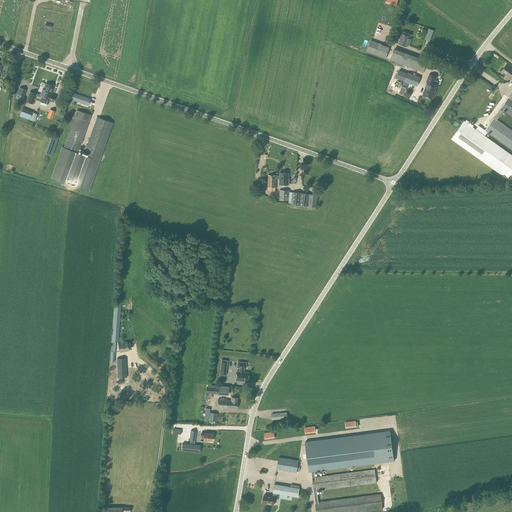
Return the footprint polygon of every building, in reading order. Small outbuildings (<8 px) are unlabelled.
[(408,46),(409,46),(412,39),(410,39),(411,37),(403,33),(399,44),(407,47),(408,46)] [(386,59),(390,47),(371,40),(366,52),(386,59)] [(406,66),(410,54),(394,49),(390,60),(406,66)] [(423,72),(427,61),(410,54),(406,66),(423,72)] [(511,68),(506,65),(501,72),(511,80),(511,79),(511,68)] [(405,82),(418,86),(420,78),(408,73),(405,82)] [(428,82),(423,95),(432,98),(437,85),(434,84),(436,77),(430,75),(427,82),(428,82)] [(42,96),(40,101),(48,104),(50,101),(53,102),(56,95),(51,94),(52,92),(54,86),(46,83),(44,89),(43,89),(40,96),(42,96)] [(26,102),(34,104),(37,94),(30,91),(26,102)] [(511,92),(509,96),(501,108),(494,118),(485,130),(511,149),(511,130),(496,119),(503,110),(511,116),(511,92)] [(73,93),(71,98),(88,105),(90,100),(73,93)] [(20,114),(20,116),(30,120),(34,121),(35,120),(37,115),(36,114),(33,112),(22,108),(22,109),(20,114)] [(50,109),(47,118),(52,119),(55,111),(50,109)] [(77,110),(64,148),(62,147),(51,178),(89,191),(101,157),(114,123),(97,117),(83,155),(78,153),(91,115),(77,110)] [(470,122),(467,120),(465,122),(465,121),(452,139),(507,180),(511,172),(511,155),(482,134),(485,130),(479,126),(476,130),(468,124),(470,122)] [(51,137),(45,152),(52,155),(58,140),(51,137)] [(288,184),(288,172),(280,172),(280,174),(276,174),(276,178),(280,178),(280,183),(288,184)] [(276,186),(276,178),(276,174),(276,173),(268,173),(268,185),(268,189),(275,190),(276,186)] [(279,200),(289,200),(290,191),(280,190),(279,200)] [(315,207),(316,195),(291,192),(290,204),(315,207)] [(122,304),(114,304),(110,362),(115,362),(116,352),(115,352),(115,342),(119,342),(122,304)] [(129,350),(128,345),(127,341),(118,343),(120,352),(129,350)] [(127,368),(126,366),(126,358),(117,358),(118,378),(127,377),(127,368)] [(244,372),(244,370),(239,369),(239,371),(237,371),(236,380),(248,382),(249,373),(245,373),(246,372),(244,372)] [(219,388),(218,394),(228,395),(229,390),(229,386),(219,385),(219,388)] [(237,408),(238,398),(231,397),(231,400),(227,400),(218,399),(217,408),(226,409),(226,408),(237,408)] [(217,420),(218,413),(210,412),(210,408),(205,408),(205,419),(217,420)] [(390,431),(305,441),(309,472),(311,472),(312,477),(315,477),(314,471),(394,461),(390,431)] [(185,444),(185,451),(188,451),(200,453),(201,445),(189,444),(185,444)] [(276,469),(297,473),(299,460),(279,457),(276,469)] [(317,491),(377,483),(375,469),(315,477),(312,477),(314,491),(317,491)] [(280,494),(298,497),(299,488),(274,484),(273,493),(274,493),(273,496),(271,496),(270,496),(264,495),(263,503),(269,504),(273,505),(275,498),(279,499),(280,494)] [(360,511),(383,509),(381,494),(318,502),(317,491),(314,491),(315,502),(316,511),(360,511)]
